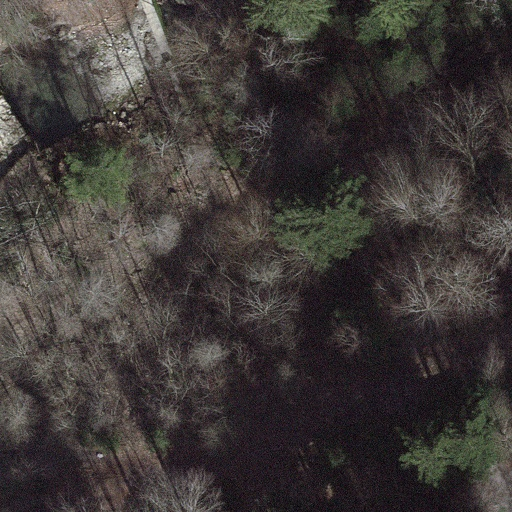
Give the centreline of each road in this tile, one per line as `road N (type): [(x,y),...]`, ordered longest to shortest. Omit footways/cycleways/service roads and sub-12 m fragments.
road 1 (track): [(0,453),(183,452),(306,429),(511,336)]
road 2 (track): [(72,511),(249,441)]
